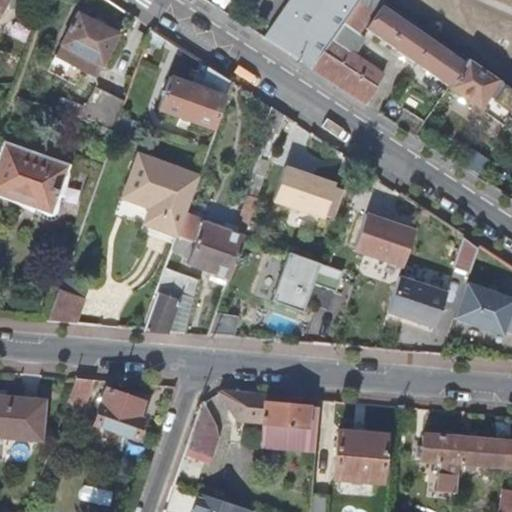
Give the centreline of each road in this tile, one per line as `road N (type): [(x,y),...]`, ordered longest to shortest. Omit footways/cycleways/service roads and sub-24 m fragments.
road 1 (residential): [(158,0),(511,231)]
road 2 (residential): [(511,387),(197,361)]
road 3 (residential): [(197,361),(0,344)]
road 4 (residential): [(197,361),(145,511)]
